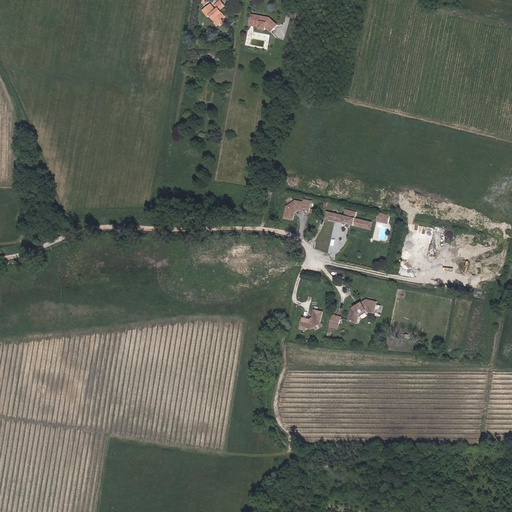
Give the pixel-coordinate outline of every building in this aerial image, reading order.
[(225,16),(220,10),(225,6),(220,1),(215,5),(218,9),(216,11),(211,5),(203,11),(209,17),(211,16),(217,23),(222,19),(225,16)] [(278,25),(270,18),(252,15),(251,20),(256,21),(255,24),(261,25),(260,27),(266,28),(272,33),(278,25)] [(309,213),(312,201),(308,201),(307,203),(304,202),(296,201),(287,207),(285,218),(294,220),(294,215),(293,215),(294,212),(297,209),(300,210),(300,211),(309,213)] [(372,222),(355,218),(357,212),(346,210),(344,216),(337,214),(336,221),(346,224),(351,225),(371,230),(372,222)] [(336,221),(337,214),(327,212),(326,219),(336,221)] [(389,222),(390,216),(379,213),(377,221),(389,224),(389,222)] [(451,247),(455,231),(445,229),(444,233),(434,231),(431,242),(451,247)] [(374,313),(376,304),(371,303),(372,301),(367,300),(360,304),(361,305),(357,307),(356,306),(354,308),(355,309),(350,312),(348,321),(355,323),(357,316),(366,311),(374,313)] [(320,324),(323,312),(314,310),(313,315),(314,315),(314,318),(310,321),(307,320),(307,319),(303,318),(300,329),(303,330),(303,327),(306,328),(311,329),(320,324)] [(358,317),(367,312),(366,311),(357,316),(355,323),(357,323),(358,317)] [(339,327),(342,317),(333,315),(330,324),(339,327)]
